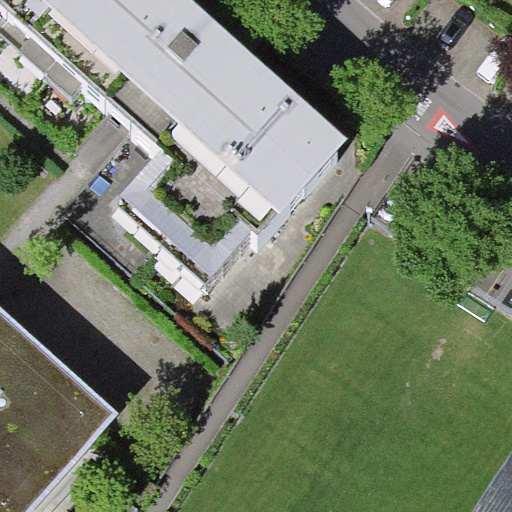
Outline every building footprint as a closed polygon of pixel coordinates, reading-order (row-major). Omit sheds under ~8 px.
[(0,0),(0,15),(17,31),(44,0),(0,0)] [(139,138),(229,36),(187,0),(44,0),(17,31),(139,138)] [(362,153),(229,36),(139,138),(169,164),(127,211),(230,301),(362,153)] [(0,302),(0,511),(41,511),(128,419),(0,302)] [(511,511),(511,488),(496,511),(511,511)]
